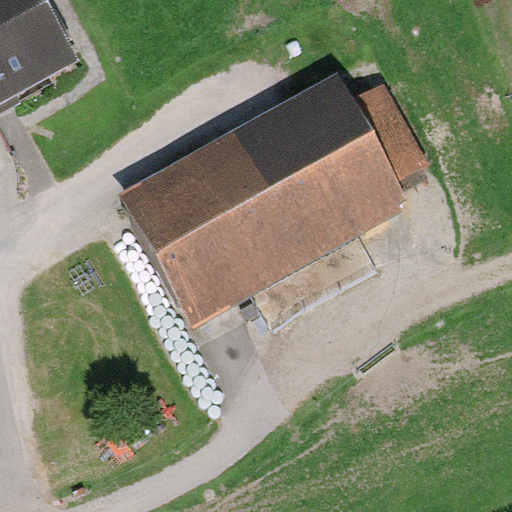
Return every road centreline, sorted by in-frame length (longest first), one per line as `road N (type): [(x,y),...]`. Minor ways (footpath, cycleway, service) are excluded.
road 1 (unknown): [(0,288),(50,235),(204,122)]
road 2 (unknown): [(33,511),(0,384)]
